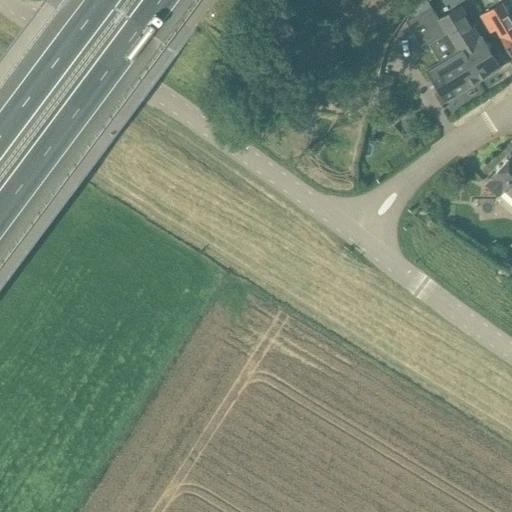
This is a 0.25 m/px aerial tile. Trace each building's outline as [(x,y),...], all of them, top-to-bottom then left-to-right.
[(436,22),(440,20),(428,0),(413,0),(407,7),(414,17),(406,22),(423,50),(445,36),(436,22)] [(511,18),(502,3),(480,16),(490,34),(497,29),(501,37),(511,55),(511,18)] [(462,6),(440,20),(436,22),(445,36),(454,51),(474,84),(502,68),(483,36),(481,37),(462,6)] [(454,51),(437,61),(442,71),(432,77),(447,102),(458,96),(457,95),(474,84),(454,51)] [(387,103),(394,78),(381,74),(374,99),(387,103)] [(511,156),(493,177),(493,178),(487,185),(499,196),(504,190),(511,197),(511,156)]
